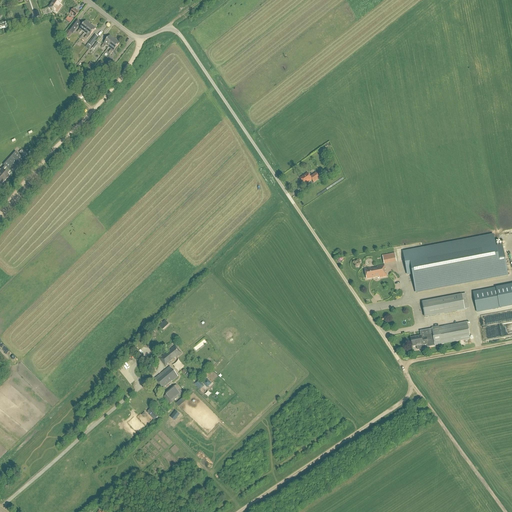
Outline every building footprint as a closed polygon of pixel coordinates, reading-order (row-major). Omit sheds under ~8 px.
[(56,13),(61,6),(59,4),(62,0),(55,0),(53,4),(52,4),(49,8),(56,13)] [(85,33),(91,25),(86,22),(80,30),(77,33),(79,35),(82,31),(85,33)] [(77,28),(73,24),(68,31),(72,34),(77,28)] [(91,25),(85,33),(87,35),(84,39),(87,40),(89,37),(96,29),(91,25)] [(109,48),(115,40),(110,36),(104,44),(101,48),(103,49),(106,46),(109,48)] [(115,40),(109,48),(111,50),(108,53),(111,55),(113,52),(120,44),(115,40)] [(2,170),(9,176),(24,160),(15,152),(3,166),(4,167),(2,170)] [(325,178),(331,174),(329,169),(322,174),(325,178)] [(0,186),(9,176),(2,170),(0,171),(0,186)] [(320,179),(316,174),(310,177),(308,174),(300,179),(304,186),(312,181),(314,183),(320,179)] [(495,247),(493,236),(403,253),(408,276),(412,275),(415,286),(415,289),(507,272),(506,269),(502,246),(495,247)] [(367,280),(379,277),(379,278),(386,277),(386,273),(385,273),(384,270),(385,270),(384,266),(377,268),(377,269),(371,270),(370,269),(365,270),(367,280)] [(478,313),(511,306),(511,285),(474,293),(478,313)] [(425,318),(465,310),(462,295),(422,303),(425,318)] [(480,321),(481,324),(497,321),(496,318),(506,316),(505,310),(476,315),(478,321),(480,321)] [(470,339),(467,323),(439,328),(439,327),(432,329),(435,346),(470,339)] [(421,339),(421,337),(410,339),(412,347),(422,345),(422,346),(428,345),(426,338),(421,339)] [(177,349),(175,347),(160,359),(165,366),(167,365),(167,364),(175,358),(181,354),(179,351),(179,352),(177,350),(177,349)] [(162,390),(178,377),(170,368),(154,381),(162,390)] [(198,380),(194,384),(200,390),(204,387),(198,380)] [(172,389),(165,394),(170,401),(177,395),(172,389)] [(158,416),(151,410),(148,413),(154,420),(158,416)]
